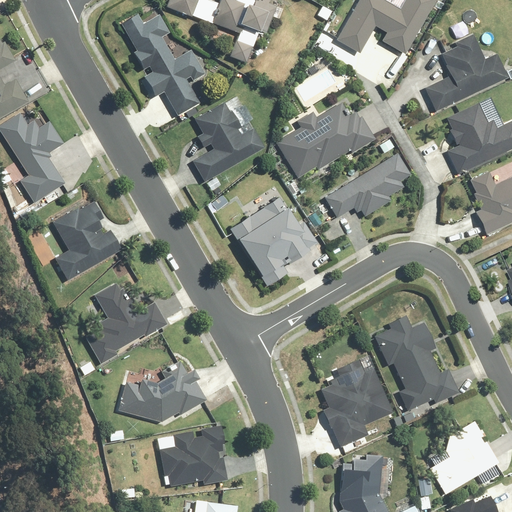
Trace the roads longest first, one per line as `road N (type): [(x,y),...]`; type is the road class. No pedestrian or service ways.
road 1 (residential): [(240,346),(47,11)]
road 2 (residential): [(511,397),(448,267),(420,255),(377,263),(240,346)]
road 3 (unknown): [(420,255),(429,187),(364,76)]
road 4 (residential): [(285,511),(272,412),(240,346)]
